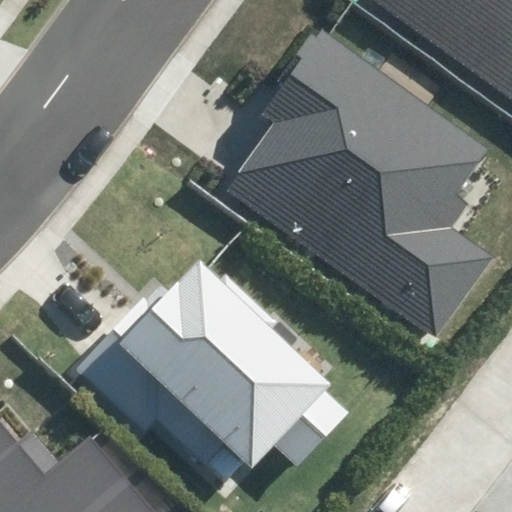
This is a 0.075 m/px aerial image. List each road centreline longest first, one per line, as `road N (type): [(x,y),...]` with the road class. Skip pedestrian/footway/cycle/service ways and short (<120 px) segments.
road 1 (residential): [(99,0),(0,131)]
road 2 (residential): [(407,511),(511,393)]
